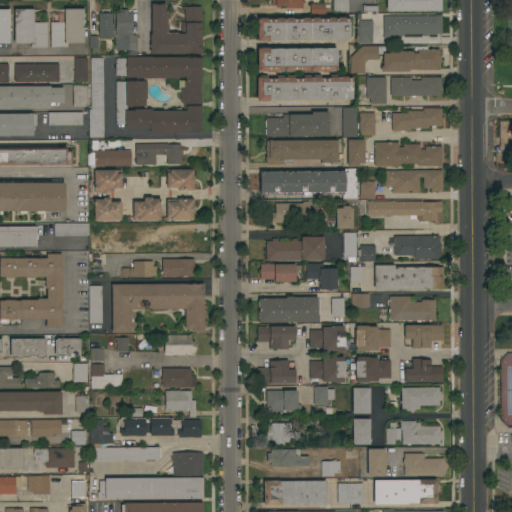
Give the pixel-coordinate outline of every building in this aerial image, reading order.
[(286,8),(286,6),(275,6),(275,5),(271,5),(271,0),(302,0),(302,1),(302,8),(286,8)] [(347,0),(347,13),(345,13),(345,12),(333,12),(333,0),(347,0)] [(386,11),(385,0),(441,0),(441,11),(386,11)] [(150,4),(165,4),(165,11),(167,11),(167,32),(178,32),(178,33),(181,33),(181,22),(184,22),(184,9),(181,9),(181,7),(200,7),(201,54),(197,54),(197,53),(149,54),(149,34),(151,34),(150,4)] [(325,4),(325,5),(329,5),(329,8),(325,8),(325,14),(310,14),(310,4),(325,4)] [(9,43),(0,43),(0,9),(9,9),(9,43)] [(13,9),(33,9),(33,22),(47,22),(47,47),(30,47),(30,43),(14,43),(13,9)] [(83,43),(67,43),(67,47),(50,47),(50,22),(56,22),(56,13),(64,12),(64,9),(83,9),(83,43)] [(98,13),(101,13),(101,10),(109,10),(109,13),(112,13),(112,23),(113,23),(113,37),(98,37),(98,13)] [(119,13),(119,10),(127,10),(127,13),(132,13),(132,35),(136,35),(136,50),(125,50),(115,50),(115,13),(119,13)] [(435,16),(435,15),(441,15),(441,33),(428,34),(428,35),(422,35),(422,34),(403,34),(403,37),(382,38),(382,36),(383,36),(383,16),(435,16)] [(346,40),(325,40),(320,40),(312,40),(307,40),(299,40),(295,40),(286,40),(282,40),(273,40),(268,40),(268,41),(260,41),(257,41),(257,18),(259,18),(259,17),(266,17),(266,19),(276,19),(276,17),(283,17),(283,19),(285,19),(285,17),(292,17),(292,19),(301,19),(301,17),(308,17),(309,19),(311,19),(311,17),(318,17),(318,16),(327,16),(327,17),(334,17),(334,18),(337,18),(337,17),(344,17),(344,16),(349,16),(349,40),(346,40)] [(358,21),(372,21),(372,43),(358,43),(358,21)] [(88,36),(97,36),(97,49),(101,49),(101,53),(88,53),(88,36)] [(364,74),(350,73),(350,57),(361,46),(377,46),(385,46),(385,53),(389,53),(389,51),(412,51),(412,53),(413,53),(413,47),(427,47),(427,49),(438,49),(438,55),(440,55),(440,63),(439,63),(439,70),(408,70),(408,71),(380,71),(380,66),(382,66),(382,54),(377,54),(377,60),(367,60),(364,63),(364,74)] [(311,71),(311,70),(308,70),(308,71),(285,71),(285,70),(283,70),(283,71),(257,71),(256,48),(260,48),(268,47),(268,49),(336,48),(336,70),(335,70),(335,71),(311,71)] [(74,57),(87,58),(86,82),(74,82),(74,57)] [(115,81),(126,81),(126,82),(143,82),(143,79),(136,79),(136,77),(125,77),(125,75),(115,75),(115,58),(125,58),(125,57),(187,57),(187,58),(201,58),(201,93),(202,113),(201,113),(201,132),(201,133),(149,133),(149,129),(124,129),(124,124),(115,125),(115,81)] [(103,137),(88,137),(88,109),(90,109),(90,58),(102,58),(103,137)] [(8,82),(0,82),(0,64),(8,64),(8,82)] [(14,82),(14,64),(58,64),(58,82),(14,82)] [(269,100),(269,101),(260,101),(256,101),(256,77),(259,77),(259,75),(266,75),(267,79),(276,78),(276,75),(283,75),(283,77),(286,77),(286,75),(293,75),(293,78),(303,78),(303,75),(310,75),(310,77),(313,77),(313,75),(320,75),(320,78),(329,78),(329,75),(337,75),(337,77),(346,77),(347,78),(351,78),(352,99),(269,100)] [(385,104),(369,104),(369,98),(365,98),(365,77),(385,77),(385,104)] [(390,77),(411,77),(411,80),(420,80),(420,77),(441,77),(441,95),(390,96),(390,77)] [(73,85),(88,85),(88,107),(73,107),(73,85)] [(0,86),(49,86),(49,88),(63,88),(63,103),(49,103),(49,108),(0,108),(0,86)] [(356,137),(342,137),(341,108),(356,108),(356,137)] [(391,113),(407,113),(407,111),(422,111),(422,108),(441,108),(441,126),(425,126),(425,128),(410,128),(410,131),(391,131),(391,113)] [(48,125),(48,112),(82,112),(82,125),(48,125)] [(292,136),(292,137),(288,137),(288,136),(273,136),(265,136),(265,118),(283,117),(283,114),(294,114),(294,115),(311,114),(311,112),(328,112),(328,136),(324,136),(292,136)] [(374,135),(360,135),(360,113),(374,113),(374,135)] [(0,136),(0,114),(36,114),(36,125),(32,125),(32,136),(0,136)] [(511,144),(511,122),(498,123),(497,145),(511,144)] [(364,163),(358,163),(358,166),(347,166),(347,158),(346,158),(346,154),(347,154),(347,153),(347,151),(347,146),(346,146),(346,142),(347,142),(347,139),(364,139),(364,163)] [(337,163),(320,163),(320,159),(292,160),(285,160),(285,165),(266,165),(266,140),(268,140),(271,140),(336,140),(337,163)] [(374,166),(374,142),(397,142),(397,147),(403,147),(403,144),(419,144),(419,150),(425,150),(424,146),(441,146),(441,166),(435,166),(435,167),(425,167),(425,166),(417,166),(417,163),(414,163),(414,164),(403,164),(397,164),(397,166),(374,166)] [(178,143),(179,165),(165,165),(165,155),(155,155),(155,166),(135,167),(134,158),(134,148),(134,144),(178,143)] [(0,148),(66,148),(66,150),(72,150),(72,165),(65,165),(0,165),(0,148)] [(94,166),(94,151),(130,150),(131,165),(94,166)] [(357,202),(344,202),(344,200),(342,200),(342,195),(260,195),(260,193),(259,193),(259,171),(344,171),(344,172),(347,172),(347,168),(356,168),(357,202)] [(194,190),(166,190),(166,173),(166,169),(193,169),(193,176),(194,176),(194,190)] [(121,188),(110,188),(110,192),(94,193),(94,191),(93,191),(93,170),(121,170),(121,188)] [(391,193),(391,187),(384,187),(384,171),(441,170),(441,191),(430,191),(430,188),(423,188),(423,177),(419,177),(419,193),(391,193)] [(0,211),(0,181),(62,181),(62,183),(64,183),(64,211),(0,211)] [(359,181),(374,181),(374,198),(359,198),(359,181)] [(93,199),(94,199),(94,198),(102,198),(102,197),(110,197),(110,202),(120,202),(121,220),(115,220),(93,220),(93,199)] [(160,220),(132,220),(132,202),(143,201),(143,199),(144,199),(144,197),(151,197),(151,198),(159,198),(159,199),(160,199),(160,220)] [(177,200),(177,199),(193,198),(193,200),(194,205),(194,213),(193,213),(193,220),(166,220),(166,216),(166,200),(177,200)] [(409,219),(409,216),(391,216),(388,216),(374,216),(374,217),(371,217),(371,216),(366,216),(366,202),(369,202),(369,201),(371,201),(371,202),(390,201),(393,201),(393,202),(421,201),(421,202),(435,202),(435,201),(441,201),(441,212),(440,212),(440,221),(426,222),(426,223),(423,223),(423,222),(422,222),(422,223),(419,223),(419,222),(417,222),(416,219),(409,219)] [(302,203),(302,202),(308,202),(308,211),(314,211),(314,217),(309,217),(309,223),(271,223),(271,213),(274,213),(274,203),(302,203)] [(352,228),(335,229),(335,208),(341,208),(341,206),(349,206),(349,208),(352,208),(352,228)] [(88,223),(88,236),(54,236),(54,223),(88,223)] [(113,224),(113,228),(115,228),(115,236),(113,236),(113,237),(109,237),(109,241),(102,241),(102,248),(113,248),(113,254),(89,254),(89,241),(99,241),(99,240),(93,240),(93,224),(113,224)] [(0,226),(36,226),(36,246),(0,246),(0,226)] [(188,232),(188,238),(191,238),(191,243),(188,243),(188,250),(157,250),(157,233),(164,233),(164,232),(188,232)] [(343,233),(355,232),(355,237),(358,237),(358,244),(355,244),(355,258),(343,258),(343,233)] [(323,260),(302,260),(265,260),(265,241),(271,241),(271,239),(277,239),(277,241),(291,241),(291,238),(296,238),(296,241),(300,241),(300,236),(323,236),(323,260)] [(438,236),(438,243),(440,243),(440,259),(413,259),(413,256),(393,256),(393,246),(386,246),(386,239),(393,238),(393,236),(438,236)] [(375,260),(359,261),(359,256),(358,256),(357,251),(359,251),(359,245),(374,245),(375,260)] [(0,258),(46,258),(46,254),(61,254),(61,261),(61,260),(61,275),(61,302),(61,327),(46,326),(46,319),(0,319),(0,300),(4,300),(15,300),(20,300),(37,300),(37,298),(46,298),(46,288),(45,288),(45,277),(36,277),(25,277),(15,277),(4,277),(0,277),(0,258)] [(161,259),(193,259),(193,276),(161,276),(161,259)] [(127,277),(127,268),(131,268),(131,261),(151,261),(152,266),(156,266),(156,277),(127,277)] [(336,289),(331,289),(331,290),(324,290),(324,289),(319,289),(319,285),(318,285),(318,279),(305,279),(305,264),(323,263),(323,268),(336,268),(336,289)] [(289,282),(289,283),(280,283),(280,282),(274,282),(274,279),(259,279),(259,264),(275,264),(294,264),(294,266),(300,265),(300,272),(295,272),(295,275),(295,282),(289,282)] [(373,265),(394,265),(394,267),(443,267),(443,289),(373,289),(373,265)] [(362,282),(349,282),(349,267),(362,267),(362,282)] [(203,284),(203,332),(191,332),(191,330),(184,330),(184,309),(130,309),(130,322),(135,322),(135,333),(111,333),(111,329),(111,288),(110,288),(110,284),(203,284)] [(88,286),(101,286),(101,323),(88,323),(88,286)] [(368,307),(354,307),(354,306),(351,306),(350,294),(368,294),(368,307)] [(258,322),(258,307),(257,307),(257,301),(258,301),(258,298),(285,298),(285,296),(292,296),(292,297),(317,297),(317,315),(318,315),(318,322),(258,322)] [(389,297),(410,296),(410,302),(421,302),(421,300),(434,300),(434,320),(389,321),(389,297)] [(343,315),(330,316),(330,298),(343,298),(343,315)] [(441,325),(441,341),(430,341),(430,348),(420,348),(411,348),(411,339),(403,339),(403,325),(441,325)] [(256,326),(294,326),(295,340),(287,340),(287,349),(278,349),(269,349),(269,342),(256,342),(256,326)] [(309,330),(321,330),(321,327),(330,327),(330,326),(343,326),(343,330),(344,330),(344,347),(343,347),(343,351),(331,351),(321,351),(321,348),(309,348),(309,330)] [(390,347),(377,347),(377,350),(367,350),(367,351),(356,351),(355,347),(354,347),(354,330),(355,330),(355,326),(367,326),(367,327),(376,326),(376,327),(377,327),(377,329),(390,329),(390,347)] [(69,338),(69,335),(73,335),(73,336),(75,336),(75,338),(79,338),(79,339),(80,339),(80,343),(79,343),(79,356),(74,356),(74,358),(69,358),(69,355),(56,355),(54,355),(54,340),(56,340),(56,338),(69,338)] [(164,355),(164,335),(191,335),(191,341),(195,341),(195,352),(191,352),(191,355),(164,355)] [(115,338),(127,337),(128,351),(115,352),(115,338)] [(9,339),(44,338),(45,355),(43,357),(42,357),(42,358),(38,358),(38,357),(36,357),(36,355),(29,355),(29,357),(21,357),(21,358),(16,358),(16,357),(11,357),(10,356),(10,355),(9,339)] [(103,361),(89,361),(89,348),(103,348),(103,361)] [(308,361),(321,361),(321,358),(330,358),(330,357),(343,357),(343,361),(344,361),(344,378),(343,378),(343,382),(331,383),(331,382),(321,382),(321,379),(309,379),(308,361)] [(390,378),(377,378),(377,381),(368,381),(368,382),(356,382),(356,378),(355,378),(354,361),(356,361),(356,357),(368,357),(376,357),(376,358),(377,358),(377,360),(390,360),(390,378)] [(269,368),(268,361),(271,361),(271,359),(275,359),(275,361),(278,361),(278,360),(287,360),(287,369),(294,369),(295,383),(257,383),(256,368),(269,368)] [(411,368),(411,359),(420,359),(420,360),(430,360),(430,367),(442,366),(442,382),(404,382),(404,368),(411,368)] [(73,363),(87,364),(87,382),(72,382),(73,363)] [(90,364),(104,364),(104,374),(121,374),(121,388),(90,389),(90,364)] [(0,388),(0,367),(11,367),(11,375),(12,375),(12,378),(18,378),(18,388),(0,388)] [(190,368),(190,376),(191,376),(195,376),(195,387),(191,387),(161,387),(161,381),(160,381),(160,378),(161,378),(161,368),(190,368)] [(38,373),(47,373),(47,372),(50,372),(50,373),(53,373),(53,380),(59,380),(59,387),(36,388),(36,381),(39,381),(39,378),(38,377),(38,374),(38,373)] [(313,387),(327,386),(327,389),(333,389),(333,399),(327,399),(327,405),(313,405),(313,387)] [(430,387),(432,386),(432,387),(438,387),(438,391),(440,391),(440,400),(438,400),(439,405),(419,406),(419,409),(414,409),(414,411),(405,411),(405,409),(401,410),(401,403),(400,403),(400,401),(401,401),(400,388),(430,387)] [(369,414),(352,413),(352,388),(369,388),(369,414)] [(265,390),(297,390),(297,404),(300,404),(300,410),(297,410),(276,410),(276,413),(265,413),(265,390)] [(195,417),(188,417),(188,411),(164,411),(164,391),(179,391),(191,391),(191,400),(195,400),(195,417)] [(0,392),(61,392),(61,414),(42,415),(42,412),(42,411),(0,411),(0,392)] [(75,413),(75,396),(88,396),(88,412),(75,413)] [(172,418),(172,420),(200,420),(200,437),(177,437),(177,425),(172,425),(172,429),(172,435),(171,435),(171,436),(165,436),(165,435),(158,435),(158,436),(151,436),(151,435),(149,435),(149,432),(144,432),(144,435),(143,435),(143,436),(136,436),(136,435),(127,435),(127,436),(122,436),(122,435),(120,435),(120,418),(172,418)] [(369,444),(352,444),(352,419),(369,419),(369,444)] [(26,420),(26,436),(0,436),(0,420),(16,420),(26,420)] [(89,444),(89,420),(103,420),(103,428),(108,428),(108,433),(112,433),(113,442),(103,442),(103,444),(89,444)] [(29,421),(29,437),(47,437),(47,435),(58,435),(58,421),(29,421)] [(385,428),(389,428),(389,423),(395,423),(395,428),(400,428),(400,421),(414,421),(414,422),(419,422),(419,426),(439,426),(439,431),(441,431),(441,440),(439,440),(439,444),(434,444),(434,445),(430,445),(430,444),(410,444),(410,445),(406,445),(406,444),(401,444),(401,433),(400,433),(400,442),(395,442),(395,444),(385,444),(385,428)] [(290,423),(290,432),(284,432),(284,446),(270,446),(270,442),(265,442),(265,435),(266,435),(265,430),(265,424),(270,424),(270,423),(290,423)] [(71,445),(70,431),(84,431),(85,445),(71,445)] [(305,431),(319,431),(319,443),(305,443),(305,431)] [(159,447),(159,460),(145,460),(145,461),(88,462),(88,448),(159,447)] [(0,468),(0,448),(22,448),(22,468),(0,468)] [(45,468),(45,462),(34,462),(34,456),(33,456),(33,449),(45,449),(45,448),(73,448),(73,450),(74,450),(74,454),(73,454),(74,468),(45,468)] [(270,466),(270,462),(266,462),(266,453),(270,453),(270,449),(288,449),(288,453),(295,453),(295,456),(308,456),(308,466),(270,466)] [(385,476),(367,476),(366,449),(384,449),(385,476)] [(104,499),(104,498),(97,499),(97,491),(98,491),(98,481),(104,481),(104,478),(172,478),(172,462),(171,462),(171,456),(172,456),(172,453),(202,453),(202,499),(104,499)] [(403,476),(403,464),(402,464),(402,459),(403,459),(403,453),(422,453),(422,454),(424,454),(424,458),(443,458),(443,476),(437,476),(434,476),(434,475),(403,476)] [(321,461),(339,461),(339,473),(333,473),(333,476),(321,476),(321,461)] [(76,472),(76,463),(85,462),(85,473),(76,472)] [(26,477),(26,492),(31,492),(31,496),(47,496),(48,476),(26,477)] [(0,478),(0,495),(13,495),(13,489),(18,489),(18,478),(0,478)] [(418,480),(418,479),(436,479),(436,503),(417,503),(407,503),(407,504),(373,504),(373,480),(418,480)] [(325,481),(326,505),(292,505),(292,504),(263,504),(263,480),(280,480),(280,481),(325,481)] [(71,481),(84,481),(83,498),(71,498),(71,481)] [(337,484),(362,483),(362,504),(337,504),(337,484)] [(202,502),(202,511),(120,511),(120,504),(123,504),(123,503),(202,502)]
